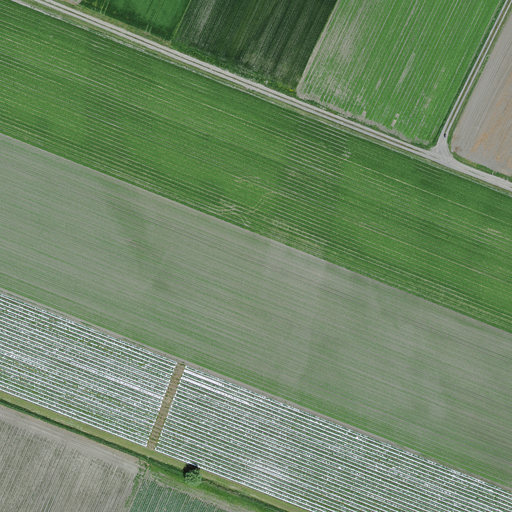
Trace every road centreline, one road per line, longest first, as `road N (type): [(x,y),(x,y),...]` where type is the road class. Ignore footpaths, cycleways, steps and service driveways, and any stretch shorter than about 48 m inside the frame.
road 1 (track): [(49,0),(511,185)]
road 2 (track): [(448,160),(441,136),(508,0)]
